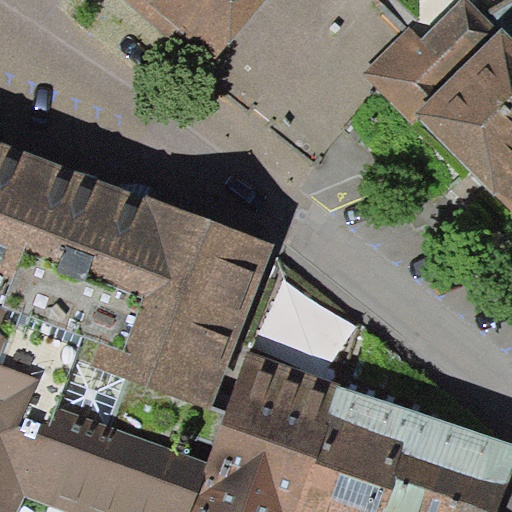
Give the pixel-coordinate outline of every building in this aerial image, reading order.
[(129,0),(206,67),(265,0),(129,0)] [(498,32),(466,0),(465,0),(421,43),(416,37),(377,76),(414,114),(498,32)] [(511,42),(502,33),(420,114),(511,208),(511,42)] [(0,154),(0,271),(14,276),(24,249),(146,294),(125,350),(100,341),(91,365),(215,411),(274,257),(0,154)] [(20,428),(0,420),(0,511),(25,511),(33,497),(78,511),(510,511),(511,508),(511,443),(344,386),(364,325),(278,287),(220,459),(77,405),(20,428)] [(0,321),(4,310),(0,307),(0,420),(20,428),(38,379),(0,364),(0,354),(6,338),(0,332),(0,321)]
